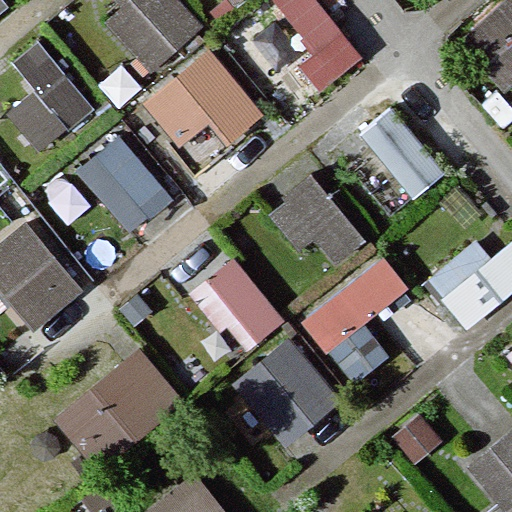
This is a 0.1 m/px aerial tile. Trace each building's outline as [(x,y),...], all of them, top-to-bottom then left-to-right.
[(179,0),(116,0),(125,10),(109,25),(155,74),(205,28),(179,0)] [(225,0),(221,0),(209,10),(217,20),(233,9),(225,0)] [(315,0),(274,0),(316,52),(299,65),(320,90),(361,56),(315,0)] [(511,0),(506,0),(457,46),(503,94),(511,84),(511,0)] [(40,44),(17,63),(38,90),(10,112),(41,151),(93,110),(40,44)] [(208,50),(144,105),(179,147),(209,121),(231,146),(265,117),(208,50)] [(122,63),(100,81),(119,104),(142,85),(122,63)] [(390,108),(360,133),(414,199),(444,174),(390,108)] [(118,137),(79,171),(131,232),(170,198),(118,137)] [(308,174),(280,197),(285,203),(270,215),(297,248),(313,235),(335,262),(362,240),(308,174)] [(458,183),(442,198),(465,222),(481,208),(458,183)] [(26,224),(0,246),(0,288),(34,328),(81,289),(26,224)] [(511,293),(511,245),(492,262),(477,243),(428,283),(467,330),(511,293)] [(284,320),(234,256),(189,291),(220,330),(228,324),(248,348),(284,320)] [(384,256),(303,320),(353,384),(388,356),(362,323),(408,287),(384,256)] [(138,289),(120,305),(134,322),(152,306),(138,289)] [(288,340),(235,385),(286,445),(339,400),(288,340)] [(141,352),(57,420),(98,471),(183,402),(141,352)] [(420,417),(395,438),(415,462),(440,442),(420,417)] [(511,511),(511,426),(468,461),(510,511),(511,511)] [(37,432),(32,441),(35,453),(43,458),(56,454),(60,444),(55,434),(47,429),(37,432)] [(224,511),(196,475),(149,511),(224,511)] [(118,511),(102,488),(84,501),(92,511),(118,511)]
